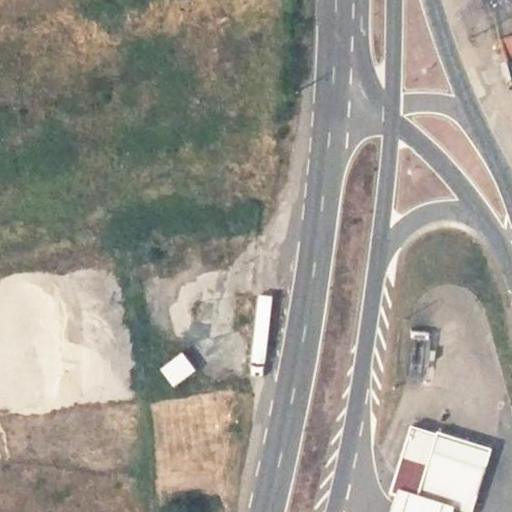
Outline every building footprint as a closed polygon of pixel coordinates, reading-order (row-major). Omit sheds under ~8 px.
[(508,59),(511,57),(511,34),(502,38),(508,59)] [(427,381),(434,334),(414,331),(408,378),(427,381)] [(195,379),(180,359),(160,373),(175,394),(195,379)] [(474,453),(406,431),(401,444),(400,449),(384,498),(429,511),(464,511),(480,466),(474,453)] [(428,511),(391,501),(386,511),(428,511)]
